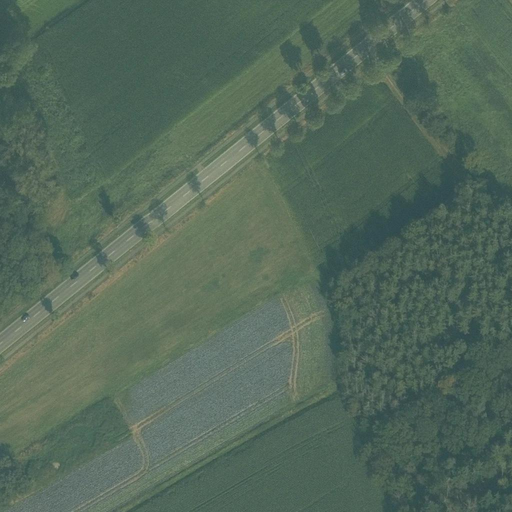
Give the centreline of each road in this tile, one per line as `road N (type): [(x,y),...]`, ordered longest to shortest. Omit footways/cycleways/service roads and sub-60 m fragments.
road 1 (secondary): [(425,0),(0,344)]
road 2 (track): [(511,244),(365,48)]
